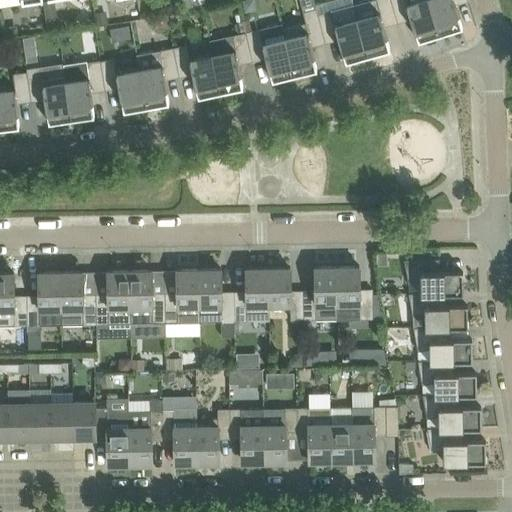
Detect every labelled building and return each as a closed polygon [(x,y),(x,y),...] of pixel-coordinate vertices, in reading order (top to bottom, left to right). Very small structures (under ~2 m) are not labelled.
[(377,0),(381,11),(358,17),(369,54),(391,48),(389,40),(384,21),(397,17),(392,0),(377,0)] [(442,33),(431,0),(392,0),(397,17),(411,13),(417,32),(420,40),(442,33)] [(456,0),(431,0),(442,33),(464,26),(461,18),(462,18),(457,3),(456,0)] [(332,9),(319,12),(325,37),(339,33),(344,53),(345,52),(347,60),(369,54),(358,17),(354,2),(353,2),(353,3),(333,9),(333,8),(331,8),(332,9)] [(304,10),(305,16),(307,22),(284,27),(283,22),(295,74),(318,68),(316,60),(311,40),(325,37),(319,12),(317,7),(304,10)] [(98,23),(108,21),(105,10),(96,12),(98,23)] [(49,30),(60,28),(64,27),(63,20),(58,16),(47,19),(49,30)] [(236,48),(213,53),(222,91),(244,86),(242,78),(243,78),(239,58),(252,55),(246,30),(245,31),(243,20),(232,23),(234,33),(233,33),(236,48)] [(295,74),(283,22),(246,30),(252,55),(266,52),(271,71),(273,79),(295,74)] [(18,34),(17,29),(13,25),(5,26),(6,35),(18,34)] [(199,95),(222,91),(213,53),(191,58),(188,43),(174,46),(179,70),(193,68),(197,87),(199,95)] [(138,53),(140,67),(147,105),(170,101),(168,93),(169,93),(165,73),(179,70),(174,46),(138,53)] [(115,57),(101,59),(105,84),(119,82),(122,101),(123,101),(125,109),(147,105),(140,67),(117,71),(115,57)] [(105,84),(101,59),(87,61),(89,76),(67,80),(72,118),(95,114),(94,106),(91,86),(105,84)] [(27,67),(28,70),(31,95),(45,93),(48,113),(50,121),(72,118),(67,80),(65,65),(63,65),(63,62),(27,67)] [(16,87),(0,88),(0,127),(20,125),(19,117),(17,97),(31,95),(28,70),(14,72),(16,87)] [(387,252),(377,252),(377,264),(388,264),(387,252)] [(421,280),(421,292),(445,292),(464,292),(464,269),(441,269),(440,257),(405,258),(409,282),(421,280)] [(316,293),(304,293),(304,318),(317,318),(339,318),(338,265),(316,266),(316,293)] [(360,292),(360,285),(360,265),(338,265),(339,318),(361,318),(361,317),(373,317),(373,291),(360,292)] [(291,266),(269,267),(269,302),(291,302),(292,318),(304,318),(304,293),(291,293),(291,266)] [(222,290),(222,287),(222,267),(200,268),(201,304),(222,303),(222,320),(222,335),(235,335),(235,319),(235,294),(222,294),(222,290)] [(270,319),(269,302),(269,267),(247,267),(247,294),(235,294),(235,319),(243,319),(270,319)] [(166,321),(201,320),(201,304),(200,268),(177,268),(178,295),(166,295),(166,321)] [(97,322),(110,322),(132,321),(131,269),(108,270),(109,297),(97,297),(97,322)] [(153,269),(131,269),(132,321),(166,321),(166,295),(153,296),(153,269)] [(27,298),(28,323),(28,330),(41,330),(41,323),(40,320),(62,319),(61,270),(39,271),(40,291),(40,298),(27,298)] [(84,270),(61,270),(62,319),(84,319),(84,322),(97,322),(97,297),(84,297),(84,270)] [(0,271),(0,323),(28,323),(27,298),(15,298),(15,271),(0,271)] [(426,314),(426,325),(426,326),(449,325),(449,326),(469,326),(468,303),(445,302),(445,292),(421,292),(409,292),(414,316),(426,314)] [(449,337),(449,326),(449,325),(426,326),(426,325),(414,325),(418,349),(418,359),(430,359),(454,359),(454,360),(473,359),(473,336),(449,337)] [(377,362),(387,362),(385,346),(376,346),(377,362)] [(319,363),(319,349),(307,349),(307,363),(319,363)] [(238,367),(245,366),(245,352),(237,352),(238,367)] [(303,352),(295,352),(290,357),(290,365),(303,365),(303,352)] [(83,355),(83,365),(95,364),(95,354),(83,355)] [(182,357),(169,357),(169,368),(182,367),(182,357)] [(125,358),(120,363),(121,368),(131,368),(131,358),(125,358)] [(144,358),(133,358),(133,368),(144,367),(144,358)] [(430,359),(418,359),(423,383),(435,381),(435,393),(458,393),(478,393),(477,370),(454,370),(454,360),(454,359),(430,359)] [(0,372),(8,372),(8,362),(0,361),(0,372)] [(51,371),(51,361),(39,361),(40,371),(51,371)] [(63,361),(51,361),(51,371),(63,371),(63,361)] [(20,372),(20,362),(8,362),(8,372),(20,372)] [(229,368),(230,382),(239,382),(239,368),(229,368)] [(316,376),(321,381),(328,381),(328,369),(316,369),(316,376)] [(96,381),(102,381),(106,377),(106,371),(96,371),(96,381)] [(175,371),(163,371),(163,380),(175,380),(175,371)] [(267,386),(277,386),(277,371),(267,371),(267,386)] [(9,402),(9,436),(31,435),(30,402),(30,387),(8,388),(9,402)] [(374,402),(373,388),(352,388),(353,403),(374,402)] [(330,404),(330,391),(310,390),(310,403),(330,404)] [(459,404),(458,393),(435,393),(423,393),(427,417),(439,415),(439,426),(439,427),(463,426),(463,427),(482,427),(482,404),(459,404)] [(152,434),(164,434),(163,409),(164,409),(163,398),(150,398),(151,409),(130,410),(130,461),(153,461),(152,434)] [(52,401),(30,402),(31,435),(52,435),(52,401)] [(74,435),(73,401),(52,401),(52,435),(74,435)] [(96,401),(73,401),(74,435),(96,434),(96,432),(96,406),(96,401)] [(0,435),(9,436),(9,402),(0,402),(0,435)] [(398,404),(353,405),(354,457),(376,457),(375,430),(399,430),(398,404)] [(332,458),(354,457),(353,405),(331,406),(332,458)] [(108,462),(130,461),(130,410),(128,410),(108,406),(96,406),(96,432),(108,432),(108,462)] [(176,461),(198,460),(197,424),(197,406),(175,406),(175,408),(164,409),(163,409),(164,434),(175,434),(176,461)] [(286,432),(298,431),(297,406),(286,406),(286,423),(264,423),(265,459),(287,459),(286,432)] [(310,458),(332,458),(331,406),(297,406),(298,431),(309,431),(310,458)] [(219,433),(231,433),(230,407),(218,408),(219,417),(213,417),(210,421),(210,424),(197,424),(198,460),(220,460),(219,433)] [(242,433),(242,437),(243,459),(265,459),(264,423),(264,407),(230,407),(231,433),(242,433)] [(463,438),(463,427),(463,426),(439,427),(439,426),(427,426),(432,450),(444,448),(444,461),(487,460),(486,437),(463,438)] [(399,462),(399,472),(414,472),(413,463),(399,462)]
